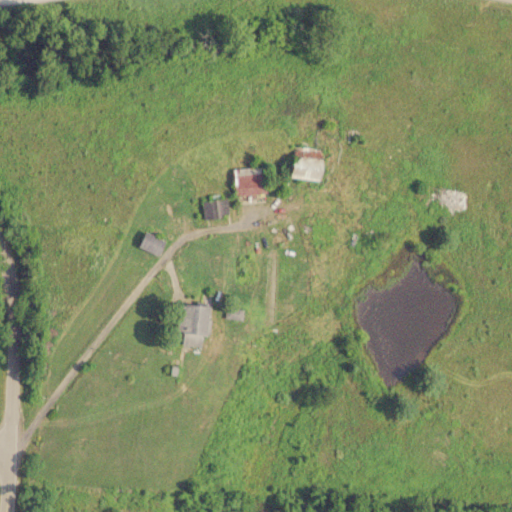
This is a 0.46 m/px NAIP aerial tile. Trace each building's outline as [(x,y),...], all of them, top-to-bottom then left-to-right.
[(317,147),(287,145),(285,178),(316,180),(317,147)] [(231,195),(264,194),(263,168),(230,168),(231,195)] [(201,218),(225,216),(224,197),(199,199),(201,218)] [(156,255),(163,240),(141,230),(135,245),(156,255)] [(170,331),(179,332),(177,344),(198,347),(203,306),(174,302),(170,331)]
